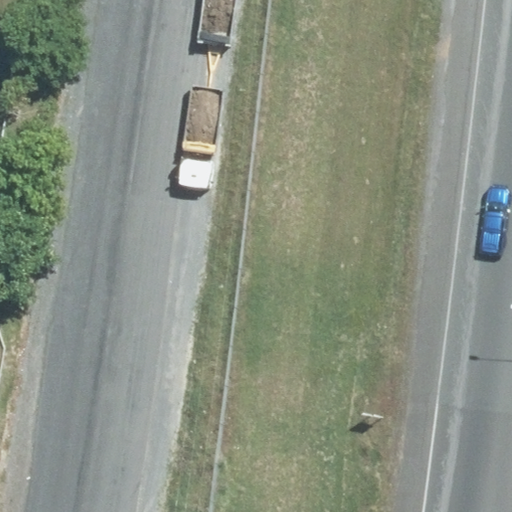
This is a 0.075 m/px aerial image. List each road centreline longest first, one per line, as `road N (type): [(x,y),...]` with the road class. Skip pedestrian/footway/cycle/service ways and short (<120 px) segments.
road 1 (tertiary): [(87,511),(133,253),(165,0)]
road 2 (motorway): [(491,494),(511,272)]
